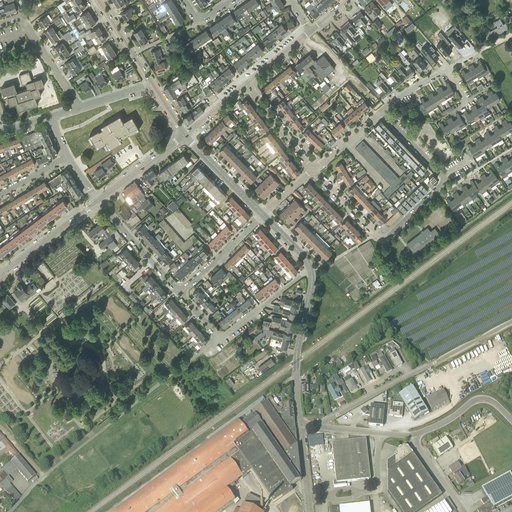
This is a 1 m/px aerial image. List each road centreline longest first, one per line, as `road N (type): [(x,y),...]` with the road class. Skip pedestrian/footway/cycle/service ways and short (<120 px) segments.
road 1 (residential): [(380,238),(444,182),(381,111)]
road 2 (unclassified): [(301,423),(296,355),(310,269)]
road 3 (residential): [(320,427),(434,363)]
road 4 (tertiary): [(0,274),(97,201)]
road 5 (unclassified): [(511,420),(480,399),(409,435)]
